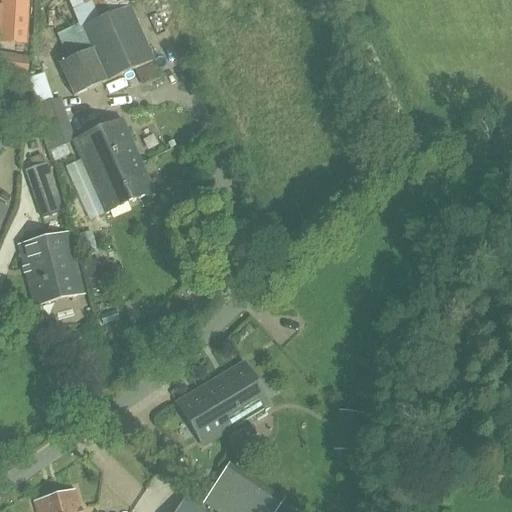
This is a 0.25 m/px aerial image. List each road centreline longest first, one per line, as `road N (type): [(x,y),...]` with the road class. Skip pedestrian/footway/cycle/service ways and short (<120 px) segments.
road 1 (unclassified): [(0,486),(133,399),(403,159),(446,143),(511,145)]
road 2 (track): [(403,159),(340,0)]
